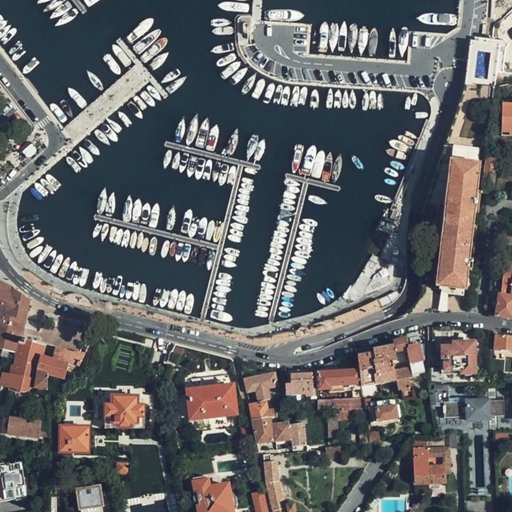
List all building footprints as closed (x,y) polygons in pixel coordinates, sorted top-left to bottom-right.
[(511,71),(508,71),(507,69),(504,69),(507,49),(509,47),(503,39),(500,42),(475,38),(474,43),(499,46),(495,80),(495,86),(511,82),(511,71)] [(465,89),(479,93),(481,88),(494,89),(495,86),(495,80),(499,46),(474,43),(472,43),(465,89)] [(479,93),(465,88),(422,216),(421,247),(430,250),(448,191),(462,149),(479,93)] [(448,295),(470,297),(482,193),(485,160),(486,152),(462,149),(448,191),(444,224),(437,286),(441,287),(449,288),(448,295)] [(485,160),(482,193),(493,194),(496,161),(485,160)] [(511,265),(504,263),(498,317),(511,319),(511,265)] [(1,328),(0,331),(0,350),(18,354),(21,340),(22,341),(31,302),(12,289),(9,288),(0,283),(0,313),(2,316),(1,328)] [(315,328),(317,333),(348,324),(395,300),(390,291),(341,312),(343,316),(316,324),(288,330),(290,335),(315,328)] [(88,349),(96,327),(68,318),(62,339),(65,341),(88,349)] [(511,337),(494,336),(494,351),(511,352),(511,337)] [(4,374),(2,386),(15,389),(20,394),(25,395),(30,393),(33,388),(35,389),(36,387),(40,372),(43,358),(45,358),(47,346),(35,343),(29,342),(22,341),(21,340),(18,354),(14,366),(12,366),(10,375),(4,374)] [(393,343),(394,347),(397,355),(408,352),(412,369),(413,375),(425,373),(422,363),(426,362),(425,344),(409,347),(407,340),(393,343)] [(70,365),(69,368),(80,372),(88,349),(65,341),(57,361),(70,365)] [(453,348),(441,348),(442,360),(450,359),(450,365),(444,365),(444,371),(452,371),(453,372),(461,372),(461,374),(475,374),(474,343),(453,343),(453,348)] [(358,357),(359,372),(362,388),(397,383),(395,372),(394,364),(398,364),(397,355),(394,347),(373,350),(374,354),(358,357)] [(213,375),(227,373),(230,357),(210,354),(213,375)] [(43,358),(40,372),(48,374),(66,379),(69,368),(70,365),(57,361),(45,358),(43,358)] [(253,374),(251,364),(240,361),(244,376),(253,374)] [(413,378),(413,375),(412,369),(395,372),(397,383),(399,392),(410,389),(408,380),(413,378)] [(40,372),(36,387),(48,390),(48,374),(40,372)] [(359,372),(318,374),(319,392),(332,391),(331,388),(345,387),(346,392),(353,391),(355,400),(363,400),(362,388),(359,372)] [(275,374),(244,381),(247,394),(256,392),(258,402),(271,399),(269,389),(278,387),(275,374)] [(291,386),(287,386),(287,396),(306,396),(307,398),(317,397),(315,375),(290,378),(291,386)] [(236,418),(233,386),(183,391),(186,423),(236,418)] [(450,386),(430,387),(432,408),(441,408),(441,404),(441,396),(450,395),(450,386)] [(466,402),(469,402),(469,399),(451,399),(450,395),(441,396),(441,404),(445,403),(445,417),(443,417),(443,419),(467,418),(466,402)] [(364,403),(365,410),(372,409),(373,419),(370,420),(371,425),(398,420),(393,396),(364,403)] [(113,420),(113,428),(119,428),(119,431),(135,431),(135,427),(142,427),(142,422),(148,422),(148,406),(142,406),(142,397),(112,397),(112,405),(105,405),(105,421),(113,420)] [(328,400),(318,401),(318,412),(325,411),(325,409),(328,409),(328,400)] [(363,400),(355,400),(344,400),(335,400),(334,400),(335,438),(339,438),(339,421),(354,420),(354,411),(365,410),(364,403),(363,400)] [(504,400),(488,401),(489,412),(496,412),(496,416),(505,415),(504,400)] [(467,418),(467,421),(489,420),(489,416),(489,412),(488,401),(469,402),(466,402),(467,418)] [(275,418),(274,411),(268,413),(266,403),(250,407),(258,447),(273,444),(270,419),(275,418)] [(47,438),(49,424),(4,418),(2,433),(47,438)] [(249,422),(241,423),(244,439),(234,441),(235,449),(247,448),(254,446),(249,422)] [(292,441),(292,448),(308,446),(305,424),(290,426),(292,441)] [(290,425),(275,426),(276,442),(292,441),(290,426),(290,425)] [(56,428),(57,454),(87,453),(86,427),(56,428)] [(370,444),(383,443),(381,431),(368,434),(370,444)] [(511,432),(494,434),(495,443),(511,441),(511,432)] [(414,449),(428,449),(428,440),(414,441),(414,449)] [(251,463),(257,461),(254,446),(247,448),(251,463)] [(339,448),(327,449),(328,459),(340,457),(339,448)] [(451,448),(428,449),(414,449),(415,485),(445,484),(445,476),(444,468),(443,468),(428,468),(428,459),(442,459),(451,458),(451,448)] [(271,455),(264,456),(267,481),(273,511),(285,511),(279,479),(277,463),(272,463),(271,455)] [(452,476),(451,458),(442,459),(443,468),(444,468),(445,476),(452,476)] [(117,465),(118,477),(130,476),(129,464),(117,465)] [(0,488),(14,486),(15,488),(26,487),(24,469),(12,471),(12,469),(0,470),(0,488)] [(390,472),(382,484),(387,488),(395,475),(390,472)] [(229,485),(210,488),(208,476),(193,478),(196,494),(197,493),(198,495),(195,497),(194,501),(200,505),(198,506),(198,511),(232,511),(233,509),(235,509),(236,504),(235,496),(232,492),(230,492),(229,485)] [(0,488),(0,500),(16,498),(15,488),(14,486),(0,488)] [(26,487),(15,488),(16,498),(16,500),(28,498),(26,487)] [(104,507),(101,489),(80,493),(83,510),(86,510),(102,507),(104,507)] [(255,511),(267,511),(263,493),(252,495),(255,511)]
